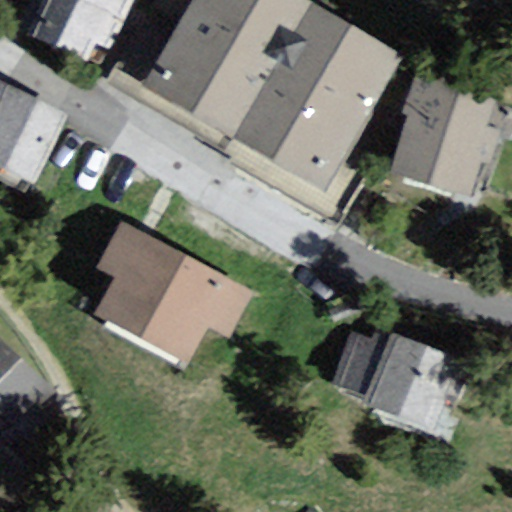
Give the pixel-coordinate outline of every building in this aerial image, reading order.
[(111,0),(46,0),(30,30),(80,58),(111,0)] [(383,55),(283,0),(174,0),(129,83),(312,183),(383,55)] [(495,95),(414,62),(374,159),(454,192),(495,95)] [(61,111),(0,83),(0,162),(32,176),(61,111)] [(236,289),(109,221),(65,303),(193,370),(236,289)] [(0,446),(47,409),(0,352),(0,446)] [(421,410),(359,377),(337,417),(399,450),(421,410)]
